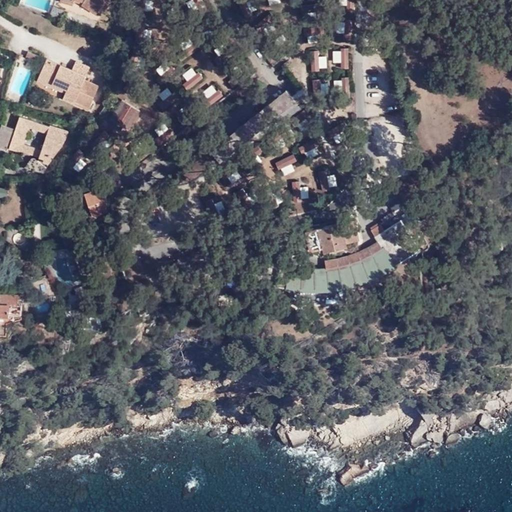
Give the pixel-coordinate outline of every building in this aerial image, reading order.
[(66,0),(73,2),(73,0),(75,0),(83,2),(82,5),(97,14),(102,6),(105,9),(111,1),(108,0),(66,0)] [(39,56),(28,51),(27,55),(38,60),(39,56)] [(83,84),(84,80),(90,67),(76,61),(72,70),(47,59),(39,77),(67,89),(66,93),(64,98),(74,103),(75,101),(90,108),(99,86),(91,83),(90,87),(83,84)] [(67,89),(39,77),(37,81),(66,93),(67,89)] [(111,84),(106,82),(101,93),(106,95),(111,84)] [(297,102),(287,89),(210,149),(220,162),(297,102)] [(137,108),(123,100),(111,119),(125,127),(137,108)] [(20,117),(11,144),(9,149),(19,153),(20,151),(39,158),(38,162),(32,158),(23,169),(38,171),(45,163),(44,162),(65,141),(68,134),(20,117)] [(12,132),(0,127),(0,146),(9,149),(11,144),(8,143),(12,132)] [(107,211),(105,206),(103,202),(107,200),(102,188),(86,194),(87,194),(81,197),(84,203),(88,202),(93,216),(107,211)] [(211,211),(201,191),(184,201),(194,220),(211,211)] [(373,229),(380,240),(385,249),(369,257),(357,262),(343,266),(334,269),(328,269),(312,270),(293,269),(284,270),(282,269),(279,286),(291,287),(310,289),(328,288),(345,286),(367,279),(384,271),(402,260),(420,248),(402,220),(386,230),(382,223),(373,229)] [(358,239),(355,221),(307,231),(311,250),(323,247),(324,251),(329,250),(330,251),(342,248),(342,247),(348,245),(347,242),(358,239)] [(385,249),(380,240),(371,246),(360,252),(352,255),(347,256),(327,260),(328,269),(334,269),(343,266),(357,262),(369,257),(385,249)] [(39,271),(44,268),(39,260),(34,264),(39,271)] [(89,292),(86,284),(81,286),(84,294),(89,292)] [(0,315),(8,316),(8,313),(21,314),(22,305),(18,304),(18,294),(0,293),(0,315)]
